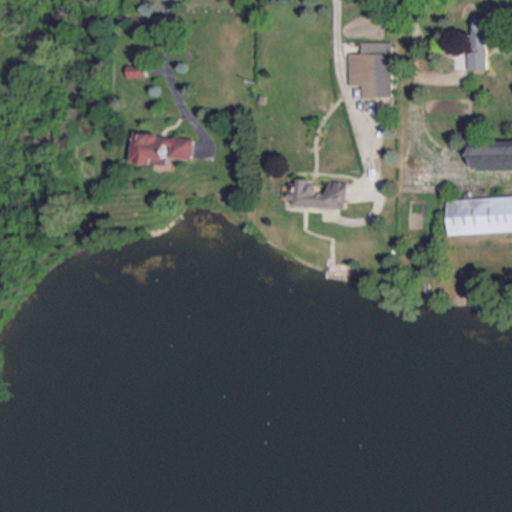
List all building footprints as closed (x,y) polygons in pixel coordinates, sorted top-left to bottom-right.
[(505,42),(505,14),(478,14),(478,50),(471,50),(471,68),(490,68),(490,42),(505,42)] [(366,85),(366,96),(395,96),(396,42),(364,42),(364,53),(352,53),(352,85),(366,85)] [(133,63),(152,62),(153,74),(134,76),(133,63)] [(196,163),(198,137),(137,132),(135,158),(196,163)] [(511,144),(477,145),(477,166),(511,166),(511,144)] [(352,181),(298,179),(297,205),(351,207),(352,181)] [(511,230),(511,195),(453,198),(454,233),(511,230)]
